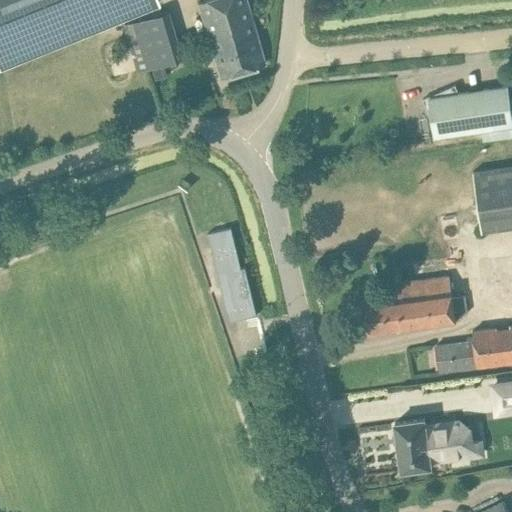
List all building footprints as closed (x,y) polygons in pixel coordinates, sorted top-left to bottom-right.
[(0,0),(0,66),(158,4),(156,0),(0,0)] [(245,0),(202,0),(197,2),(219,77),(265,63),(245,0)] [(168,10),(122,24),(136,72),(182,59),(168,10)] [(459,93),(456,84),(424,99),(432,118),(435,137),(482,130),(484,141),(511,136),(511,109),(508,85),(459,93)] [(511,162),(476,166),(482,228),(511,224),(511,162)] [(231,227),(208,232),(218,275),(225,273),(232,307),(226,308),(229,321),(256,315),(245,266),(241,268),(231,227)] [(399,296),(366,300),(370,333),(455,322),(454,314),(467,312),(465,296),(453,297),(450,275),(398,282),(399,296)] [(474,339),(477,366),(511,361),(511,323),(473,328),(474,339)] [(426,425),(425,418),(395,422),(401,470),(431,466),(431,460),(482,453),(480,440),(462,442),(459,421),(426,425)] [(509,511),(503,499),(476,511),(509,511)]
